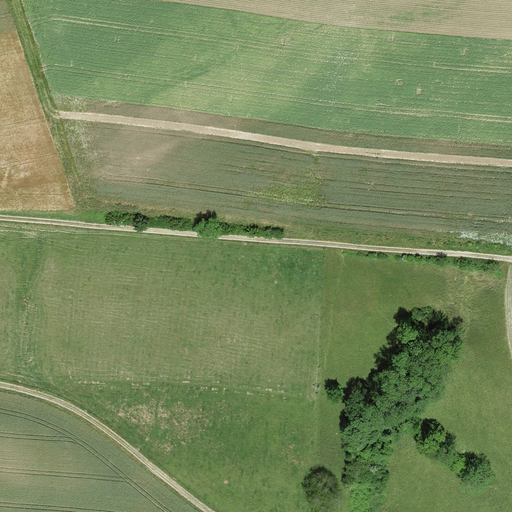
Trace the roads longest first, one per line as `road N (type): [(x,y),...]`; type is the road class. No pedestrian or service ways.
road 1 (track): [(0,218),(511,261)]
road 2 (track): [(209,511),(62,402),(0,384)]
